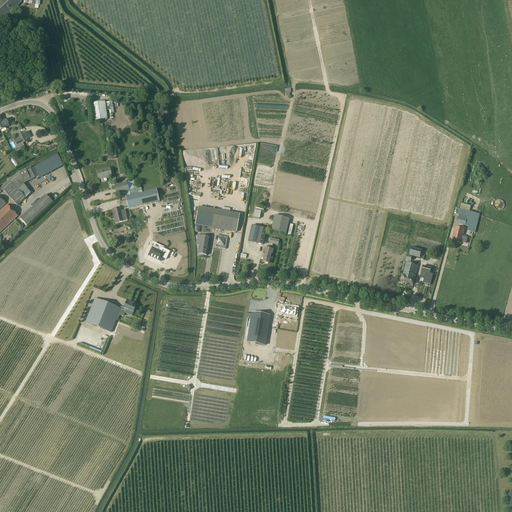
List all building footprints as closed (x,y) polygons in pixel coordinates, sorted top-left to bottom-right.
[(1,0),(0,1),(0,17),(2,20),(21,3),(18,0),(1,0)] [(23,0),(23,3),(24,3),(24,6),(27,6),(27,4),(29,4),(28,7),(38,9),(38,5),(39,5),(40,0),(23,0)] [(91,104),(92,115),(93,122),(107,120),(106,113),(105,102),(91,104)] [(0,129),(0,131),(9,126),(5,120),(2,121),(0,117),(0,129)] [(22,132),(18,134),(20,138),(14,141),(17,147),(27,142),(25,138),(30,136),(27,132),(23,134),(22,132)] [(57,156),(33,168),(38,177),(38,178),(62,166),(57,156)] [(25,198),(31,192),(24,185),(25,184),(31,181),(38,177),(33,168),(26,172),(25,170),(19,173),(18,172),(9,181),(1,189),(17,206),(25,198)] [(111,176),(109,169),(97,172),(99,179),(111,176)] [(141,188),(137,189),(135,180),(126,183),(115,186),(117,194),(118,193),(119,199),(130,196),(133,195),(134,195),(142,193),(141,188)] [(126,198),(128,208),(158,201),(155,191),(126,198)] [(45,195),(20,219),(26,227),(52,203),(45,195)] [(471,207),(472,201),(463,198),(460,210),(458,209),(457,215),(459,216),(457,224),(468,227),(467,231),(475,233),(480,214),(469,212),(471,207)] [(0,232),(9,224),(17,216),(7,205),(0,211),(0,232)] [(122,207),(113,209),(116,223),(126,221),(122,207)] [(236,233),(239,215),(198,207),(194,225),(236,233)] [(274,216),(271,230),(286,234),(289,219),(274,216)] [(261,228),(260,228),(251,226),(248,241),(256,243),(263,245),(266,229),(263,229),(261,228)] [(464,230),(455,228),(452,240),(461,243),(466,244),(467,238),(465,238),(466,236),(464,236),(464,237),(463,237),(464,230)] [(197,254),(206,256),(209,238),(198,236),(196,245),(199,246),(197,254)] [(217,248),(225,250),(227,241),(218,240),(217,248)] [(159,251),(152,247),(147,257),(160,264),(162,260),(165,262),(170,253),(160,248),(159,251)] [(268,264),(271,254),(272,255),(273,250),(264,248),(263,252),(261,258),(263,259),(262,262),(268,264)] [(412,257),(420,259),(424,260),(426,252),(422,251),(412,248),(409,256),(407,255),(405,261),(411,262),(412,257)] [(414,280),(418,266),(406,263),(401,282),(413,285),(414,280)] [(423,283),(425,284),(425,285),(428,286),(428,284),(430,285),(433,275),(430,274),(432,268),(423,266),(419,277),(424,279),(423,283)] [(111,333),(118,315),(123,317),(126,310),(133,312),(136,304),(127,301),(124,308),(121,307),(120,310),(94,299),(85,322),(111,333)] [(284,308),(280,307),(279,313),(283,314),(283,315),(295,317),(296,308),(291,308),(285,307),(284,308)] [(269,316),(252,313),(247,344),(264,346),(269,316)] [(103,334),(100,342),(106,344),(109,336),(103,334)]
